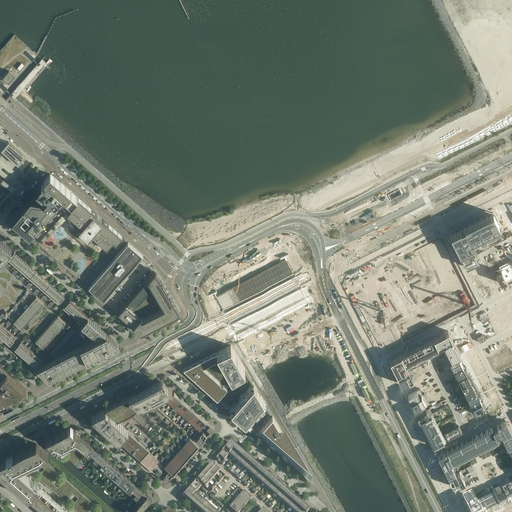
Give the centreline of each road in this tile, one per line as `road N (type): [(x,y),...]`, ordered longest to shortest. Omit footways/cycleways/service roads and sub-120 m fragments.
road 1 (tertiary): [(511,160),(315,260)]
road 2 (tertiary): [(52,155),(159,257)]
road 3 (secondary): [(438,511),(377,388)]
road 4 (residential): [(102,315),(0,226)]
road 5 (residential): [(167,497),(69,410)]
road 6 (secondary): [(315,260),(200,318)]
road 7 (secondary): [(212,339),(321,284)]
